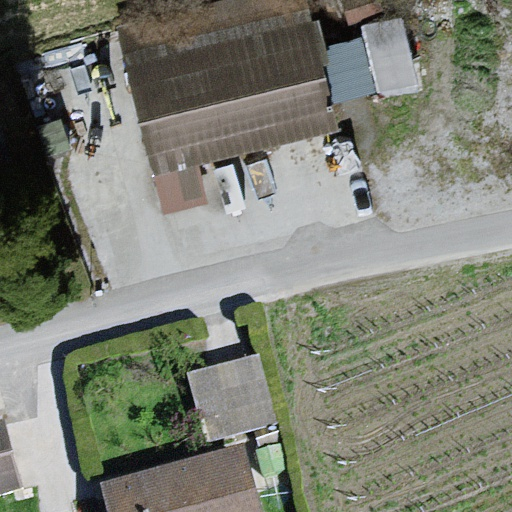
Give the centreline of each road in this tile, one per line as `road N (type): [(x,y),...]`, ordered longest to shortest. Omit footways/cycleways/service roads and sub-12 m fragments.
road 1 (unclassified): [(511,227),(0,357)]
road 2 (track): [(0,42),(93,333)]
